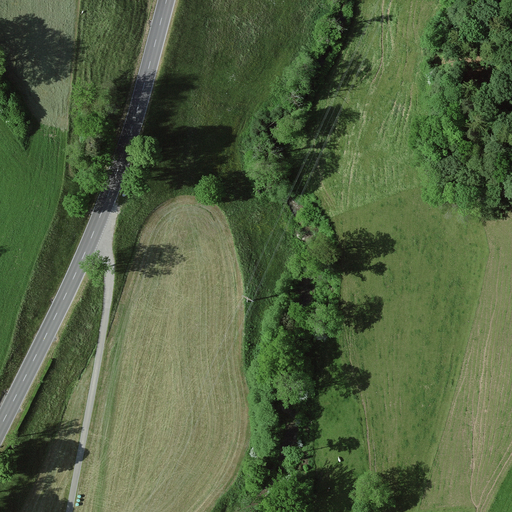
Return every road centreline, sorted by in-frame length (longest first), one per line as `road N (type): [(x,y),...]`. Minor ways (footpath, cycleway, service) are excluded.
road 1 (residential): [(99,219),(108,269),(68,511)]
road 2 (primary): [(0,427),(99,219)]
road 3 (primary): [(99,219),(166,0)]
